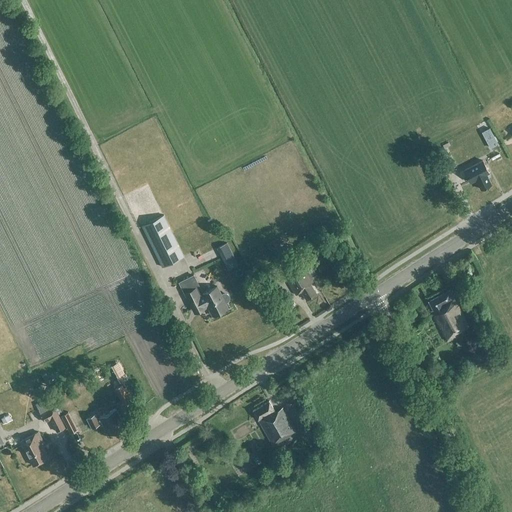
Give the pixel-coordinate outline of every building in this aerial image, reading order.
[(483,133),(487,141),(491,139),(490,136),(493,135),(490,129),(483,133)] [(491,148),(498,144),(495,138),(487,142),(491,148)] [(435,152),(442,168),(451,164),(444,148),(435,152)] [(470,182),(476,180),(481,189),(491,184),(487,177),(490,176),(482,160),(464,170),(470,182)] [(162,267),(184,256),(163,215),(141,226),(162,267)] [(329,241),(326,248),(332,251),(335,244),(329,241)] [(222,244),(208,247),(210,255),(224,251),(222,244)] [(291,246),(289,248),(281,253),(287,263),(292,260),(290,257),(296,253),(291,246)] [(312,268),(307,271),(301,263),(283,275),(295,295),(301,292),(306,300),(316,293),(310,283),(313,281),(318,277),(312,268)] [(245,280),(238,266),(232,269),(239,283),(245,280)] [(217,286),(203,293),(193,275),(179,282),(194,313),(205,308),(205,307),(207,306),(212,316),(227,308),(225,302),(226,302),(228,300),(229,298),(228,296),(227,295),(225,294),(223,294),(221,295),(217,286)] [(469,326),(449,290),(428,301),(433,310),(430,311),(447,341),(463,332),(462,330),(469,326)] [(59,363),(61,369),(77,362),(74,356),(59,363)] [(115,389),(123,405),(130,401),(122,386),(115,389)] [(56,432),(64,427),(57,414),(61,412),(53,396),(35,405),(44,422),(50,419),(56,432)] [(272,446),(297,432),(282,407),(275,412),(269,401),(252,411),(272,446)] [(68,412),(67,412),(63,405),(60,406),(64,414),(61,415),(70,433),(77,429),(68,412)] [(95,414),(87,418),(91,427),(101,422),(108,435),(125,426),(116,408),(107,413),(97,418),(95,414)] [(33,465),(47,458),(39,443),(43,441),(38,432),(20,441),(33,465)] [(232,453),(229,447),(221,452),(225,457),(232,453)]
